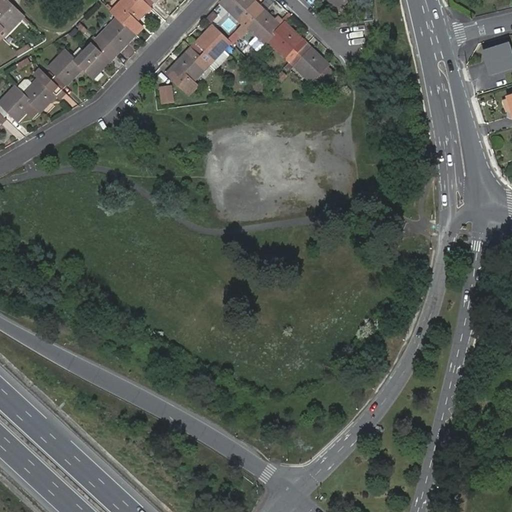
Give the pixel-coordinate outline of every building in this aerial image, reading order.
[(25,18),(7,0),(0,0),(0,26),(8,34),(25,18)] [(118,18),(136,36),(143,29),(136,21),(150,7),(141,0),(136,0),(134,3),(131,0),(121,0),(111,12),(118,18)] [(249,16),(259,6),(252,0),(222,0),(220,3),(242,24),(249,16)] [(328,0),(338,10),(347,0),(328,0)] [(274,20),(259,6),(249,16),(242,24),(235,32),(241,38),(247,32),(245,31),(247,29),(264,45),(267,41),(281,26),(274,20)] [(277,16),(274,20),(281,26),(284,23),(277,16)] [(97,40),(115,57),(136,36),(118,18),(97,40)] [(297,54),(306,44),(284,23),(281,26),(267,41),(284,57),(291,49),(297,54)] [(0,35),(3,38),(3,39),(8,34),(0,26),(0,35)] [(191,49),(209,66),(231,44),(212,26),(191,49)] [(83,69),(94,79),(115,57),(97,40),(76,62),(83,69)] [(485,53),(491,74),(511,67),(511,48),(511,45),(502,47),(501,43),(494,45),(495,50),(485,53)] [(328,65),(306,44),(297,54),(302,59),(295,67),(294,67),(311,83),(317,77),(324,84),(333,75),(326,68),(328,65)] [(30,45),(16,52),(19,57),(33,51),(30,45)] [(192,83),(209,66),(191,49),(169,71),(179,81),(175,84),(187,96),(196,87),(192,83)] [(76,62),(66,51),(49,68),(56,76),(52,81),(62,91),(83,69),(76,62)] [(297,54),(290,61),(295,67),(302,59),(297,54)] [(29,60),(18,66),(21,70),(31,64),(29,60)] [(39,111),(40,113),(56,97),(59,100),(65,94),(62,91),(52,81),(40,69),(34,75),(38,79),(23,95),(39,111)] [(165,75),(175,84),(179,81),(169,71),(165,75)] [(16,89),(23,95),(33,85),(28,80),(25,80),(16,89)] [(0,102),(0,114),(4,118),(8,113),(17,122),(26,113),(32,118),(39,111),(23,95),(16,89),(15,87),(0,102)] [(170,104),(168,88),(159,89),(161,106),(170,104)] [(507,112),(511,110),(511,109),(508,97),(503,98),(507,112)]
